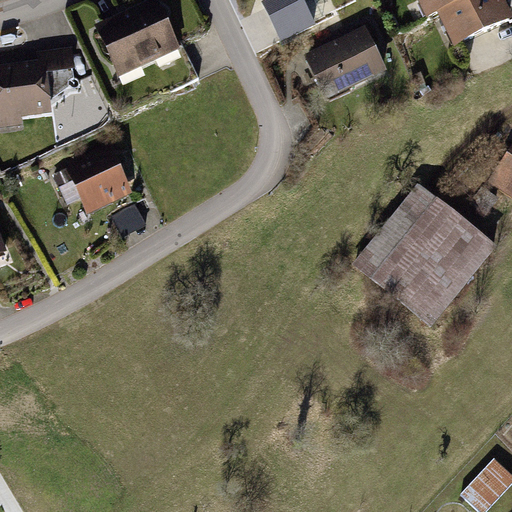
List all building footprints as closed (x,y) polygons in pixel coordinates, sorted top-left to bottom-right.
[(267,0),(265,1),(285,42),(321,25),(308,0),(267,0)] [(416,0),(433,33),(446,27),(460,56),(511,30),(511,13),(505,0),(416,0)] [(162,1),(102,25),(124,79),(184,54),(162,1)] [(370,31),(310,58),(332,107),(392,80),(370,31)] [(41,66),(0,71),(0,127),(1,133),(28,129),(26,122),(57,117),(52,78),(80,74),(76,48),(39,54),(41,66)] [(511,196),(511,194),(511,143),(487,177),(511,196)] [(112,147),(69,165),(93,220),(136,201),(112,147)] [(501,255),(421,189),(356,268),(436,333),(501,255)] [(0,255),(10,252),(0,226),(0,255)] [(511,472),(498,459),(463,494),(480,511),(487,511),(511,488),(511,472)]
